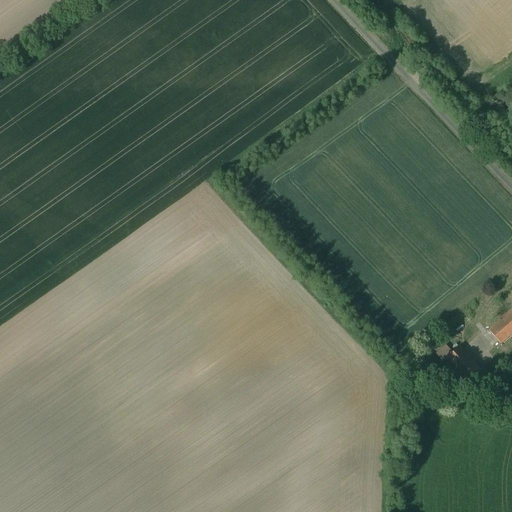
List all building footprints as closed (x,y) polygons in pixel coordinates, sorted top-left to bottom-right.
[(511,309),(501,319),(511,330),(511,309)] [(511,332),(511,330),(501,319),(488,330),(500,343),(511,332)] [(451,353),(446,358),(455,368),(468,357),(458,346),(451,353)] [(445,347),(437,354),(443,360),(446,358),(451,353),(445,347)] [(468,357),(455,368),(456,369),(450,374),(456,380),(461,375),(469,384),(481,372),(468,357)] [(429,358),(417,368),(425,377),(437,366),(429,358)]
